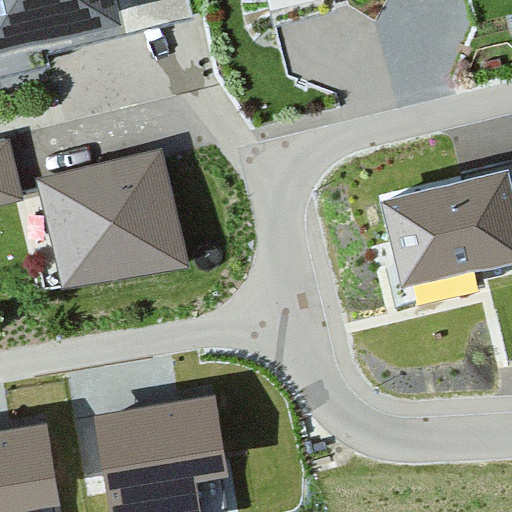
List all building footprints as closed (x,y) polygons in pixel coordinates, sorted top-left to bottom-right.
[(0,0),(0,34),(116,5),(114,0),(0,0)] [(0,193),(17,189),(4,139),(0,140),(0,193)] [(183,249),(160,149),(44,175),(69,271),(183,249)] [(511,185),(505,159),(386,189),(405,265),(511,238),(511,185)] [(232,511),(226,385),(105,392),(111,511),(232,511)] [(39,421),(0,432),(0,511),(51,511),(66,508),(39,421)]
